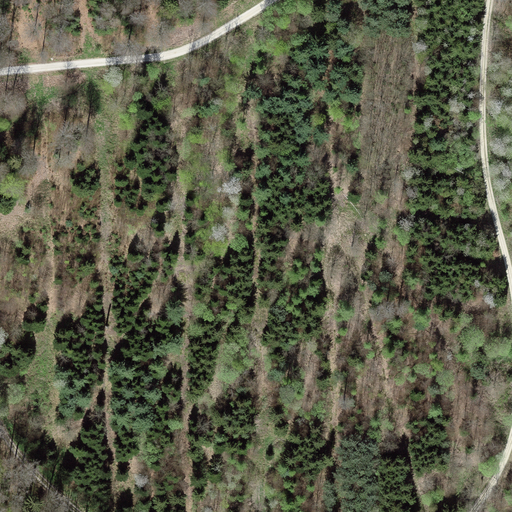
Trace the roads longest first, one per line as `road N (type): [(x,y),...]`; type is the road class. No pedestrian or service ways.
road 1 (track): [(273,0),(210,43),(0,70)]
road 2 (track): [(489,0),(483,148),(511,285)]
